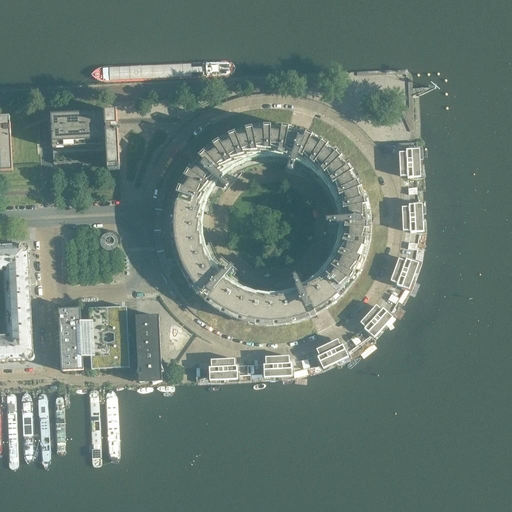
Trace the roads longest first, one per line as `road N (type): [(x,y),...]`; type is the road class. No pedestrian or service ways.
road 1 (residential): [(156,285),(216,340),(256,350),(307,345),(346,324),(376,288),(392,244),(392,205),(380,171),(339,124),(303,108),(254,103),(224,110),(179,138),(155,172),(144,209)]
road 2 (residential): [(48,294),(51,375),(0,378)]
